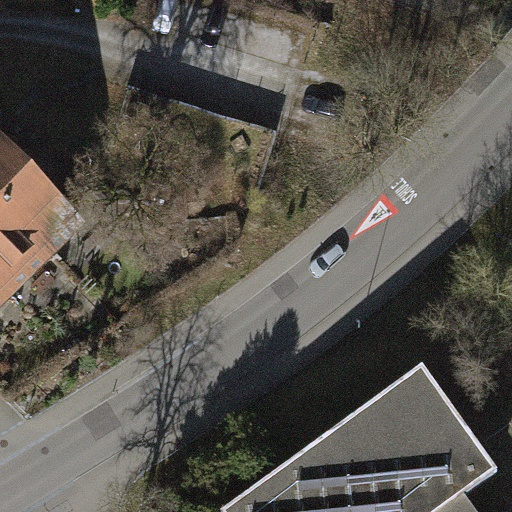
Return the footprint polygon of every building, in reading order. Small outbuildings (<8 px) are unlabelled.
[(135,88),(114,166),(256,205),(278,127),(135,88)] [(0,194),(60,258),(91,229),(0,132),(0,194)] [(0,255),(28,285),(60,258),(0,194),(0,255)] [(0,311),(28,285),(0,255),(0,311)] [(420,376),(240,511),(482,511),(509,492),(420,376)]
